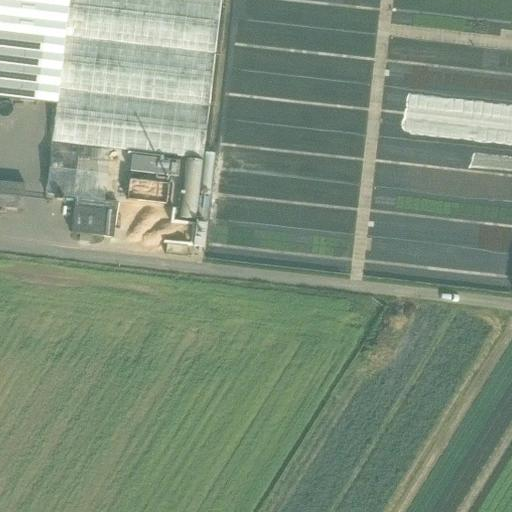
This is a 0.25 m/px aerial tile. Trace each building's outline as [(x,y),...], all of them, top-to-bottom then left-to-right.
[(0,0),(0,137),(34,142),(50,0),(0,0)] [(67,0),(45,197),(54,198),(54,203),(61,204),(62,198),(76,200),(117,205),(196,214),(220,0),(67,0)] [(221,199),(251,200),(251,206),(271,207),(272,177),(221,176),(221,199)] [(0,209),(23,212),(25,188),(0,185),(0,209)] [(358,208),(357,197),(337,199),(338,209),(358,208)] [(117,205),(76,200),(72,235),(113,239),(117,205)] [(117,205),(113,239),(192,248),(196,214),(117,205)]
